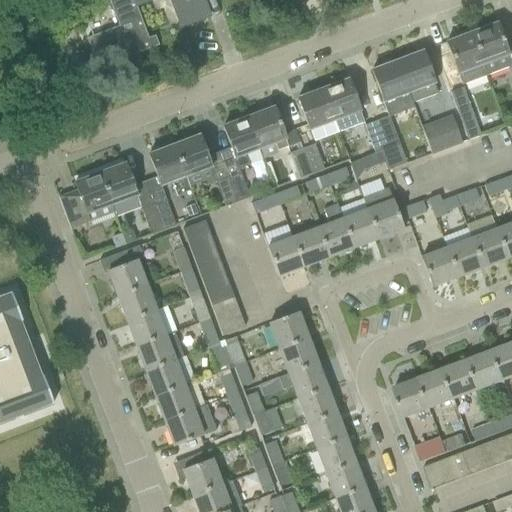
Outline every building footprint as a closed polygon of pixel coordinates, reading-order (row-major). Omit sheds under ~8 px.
[(132,0),(76,0),(77,3),(86,0),(107,0),(118,29),(86,41),(97,70),(151,49),(147,40),(135,7),(132,0)] [(132,0),(135,7),(153,0),(169,0),(180,28),(209,18),(201,0),(132,0)] [(511,68),(505,50),(496,25),(471,34),(482,66),(486,77),(511,68)] [(486,77),(482,66),(471,34),(445,44),(460,87),(486,77)] [(151,49),(158,47),(154,37),(147,40),(151,49)] [(412,106),(438,96),(421,53),(396,62),(412,106)] [(396,62),(371,72),(388,118),(389,119),(413,109),(412,106),(396,62)] [(363,125),(354,100),(347,81),(322,90),(338,134),(363,125)] [(337,134),(338,134),(322,90),(296,100),(309,133),(333,124),(337,134)] [(480,137),(471,115),(462,90),(450,94),(467,142),(480,137)] [(287,149),(280,128),(272,109),(247,119),(260,151),(273,146),(276,153),(287,149)] [(385,148),(398,143),(389,119),(388,118),(376,122),(385,148)] [(430,156),(461,144),(451,118),(420,129),(430,156)] [(244,157),(260,151),(247,119),(222,128),(238,170),(247,166),(244,157)] [(378,150),(385,148),(376,122),(364,127),(374,155),(380,153),(378,150)] [(211,170),(205,156),(198,137),(173,146),(185,179),(211,170)] [(160,188),(185,179),(173,146),(148,156),(160,188)] [(311,176),(322,172),(313,146),(302,151),(311,176)] [(297,181),(311,176),(302,151),(289,155),(297,181)] [(384,165),(383,163),(380,153),(374,155),(359,161),(363,173),(384,165)] [(111,207),(136,197),(124,165),(112,169),(110,164),(97,169),(111,207)] [(76,191),(57,198),(70,231),(88,224),(98,220),(96,212),(111,207),(97,169),(83,175),(85,180),(74,184),(73,184),(76,191)] [(329,188),(348,181),(344,170),(325,177),(329,188)] [(240,177),(228,181),(237,204),(247,200),(249,199),(240,177)] [(308,196),(329,188),(325,177),(304,185),(308,196)] [(510,197),(511,197),(504,180),(483,187),(487,199),(508,192),(510,197)] [(279,207),(299,199),(295,188),(275,196),(279,207)] [(403,231),(396,212),(387,189),(362,199),(378,240),(403,231)] [(478,202),(474,191),(454,198),(458,209),(478,202)] [(259,215),(279,207),(275,196),(255,204),(259,215)] [(454,198),(439,203),(437,198),(426,202),(433,222),(444,218),(443,214),(458,209),(454,198)] [(175,227),(168,208),(165,202),(153,207),(162,232),(175,227)] [(425,215),(421,204),(421,203),(400,211),(404,223),(425,215)] [(193,206),(184,209),(188,219),(197,215),(193,206)] [(327,259),(352,250),(336,206),(321,211),(327,227),(317,230),(327,259)] [(150,236),(162,232),(153,207),(141,212),(150,236)] [(367,212),(341,221),(352,250),(378,240),(367,212)] [(186,243),(209,235),(204,222),(182,231),(186,243)] [(506,260),(511,258),(511,225),(495,232),(506,260)] [(302,269),(327,259),(317,230),(291,240),(302,269)] [(481,270),(506,260),(495,232),(470,241),(481,270)] [(191,256),(213,247),(209,235),(186,243),(191,256)] [(277,278),(302,269),(291,240),(266,249),(277,278)] [(456,279),(481,270),(470,241),(445,251),(456,279)] [(196,268),(218,260),(213,247),(191,256),(196,268)] [(142,259),(138,248),(137,248),(117,255),(121,267),(107,273),(116,297),(145,286),(136,262),(142,259)] [(179,274),(190,269),(183,250),(171,254),(179,274)] [(431,289),(456,279),(445,251),(420,260),(431,289)] [(200,281),(223,273),(218,260),(196,268),(200,281)] [(188,299),(199,294),(190,269),(179,274),(188,299)] [(205,293),(227,285),(223,273),(200,281),(205,293)] [(210,306),(232,298),(227,285),(205,293),(205,294),(210,306)] [(125,322),(155,311),(145,286),(116,297),(125,322)] [(205,294),(200,296),(199,294),(188,299),(197,324),(214,317),(210,306),(205,294)] [(0,425),(52,405),(41,376),(39,377),(20,325),(22,325),(10,295),(0,299),(0,425)] [(216,322),(238,313),(232,298),(210,306),(214,317),(214,318),(216,322)] [(135,347),(164,336),(155,311),(125,322),(135,347)] [(221,337),(244,328),(238,313),(216,322),(221,337)] [(278,351),(306,340),(297,314),(268,325),(278,351)] [(209,320),(214,318),(214,317),(197,324),(207,349),(218,345),(209,320)] [(164,336),(135,347),(144,372),(174,361),(183,358),(173,333),(164,336)] [(231,368),(244,363),(235,338),(221,343),(231,368)] [(287,376),(316,365),(306,340),(278,351),(287,376)] [(216,374),(231,368),(221,343),(218,345),(207,349),(216,374)] [(503,382),(511,378),(511,345),(492,353),(503,382)] [(478,391),(503,382),(492,353),(467,363),(478,391)] [(154,398),(184,386),(174,361),(144,372),(154,398)] [(240,388),(251,384),(244,363),(231,368),(232,370),(233,370),(240,388)] [(453,401),(478,391),(467,363),(442,372),(453,401)] [(297,400),(325,389),(316,365),(287,376),(277,380),(282,392),(292,388),(297,400)] [(229,371),(232,370),(231,368),(216,374),(226,399),(237,395),(229,371)] [(429,410),(453,401),(442,372),(418,381),(429,410)] [(403,420),(429,410),(418,381),(392,391),(403,420)] [(184,386),(154,398),(163,423),(193,412),(204,408),(195,382),(194,382),(184,386)] [(306,425),(335,414),(325,389),(297,400),(306,425)] [(251,418),(263,413),(255,394),(244,398),(251,418)] [(233,418),(223,422),(229,437),(238,433),(249,430),(237,395),(226,399),(233,418)] [(193,412),(163,423),(173,448),(192,441),(203,437),(215,432),(205,407),(204,408),(193,412)] [(260,439),(272,434),(263,413),(251,418),(260,439)] [(316,450),(344,439),(335,414),(306,425),(316,450)] [(495,436),(511,429),(511,420),(511,417),(491,425),(495,436)] [(474,444),(495,436),(491,425),(470,433),(474,444)] [(511,461),(511,460),(511,435),(503,439),(511,461)] [(254,474),(265,470),(251,436),(240,440),(254,474)] [(446,454),(465,447),(461,436),(442,444),(446,454)] [(325,475),(353,464),(344,439),(316,450),(325,475)] [(497,466),(511,461),(503,439),(488,444),(497,466)] [(442,444),(441,444),(439,440),(415,449),(420,464),(446,454),(442,444)] [(270,467),(282,463),(274,443),(262,448),(270,467)] [(485,471),(497,466),(488,444),(476,449),(485,471)] [(471,476),(485,471),(476,449),(463,454),(471,476)] [(191,498),(220,486),(207,452),(195,456),(199,465),(182,472),(191,498)] [(458,481),(471,476),(463,454),(450,459),(458,481)] [(445,486),(458,481),(450,459),(436,464),(445,486)] [(279,489),(290,484),(282,463),(270,467),(279,489)] [(335,500),(363,489),(353,464),(325,475),(335,500)] [(431,492),(445,486),(436,464),(422,469),(431,492)] [(262,495),(273,490),(265,470),(254,474),(262,495)] [(196,511),(226,511),(239,507),(240,507),(231,482),(220,486),(191,498),(196,511)] [(339,511),(371,511),(363,489),(335,500),(339,511)] [(285,511),(296,511),(290,495),(280,499),(285,511)] [(494,511),(502,511),(511,508),(511,502),(510,497),(492,505),(494,511)] [(270,511),(285,511),(280,499),(267,504),(270,511)]
